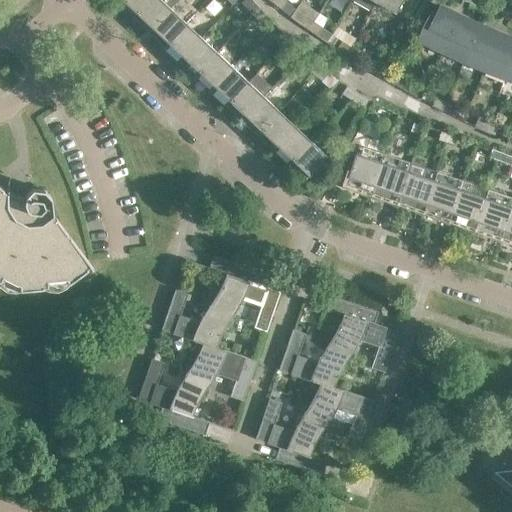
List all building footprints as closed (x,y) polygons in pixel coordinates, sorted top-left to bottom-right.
[(148,0),(121,0),(136,13),(132,17),(132,18),(148,0)] [(174,0),(148,0),(132,18),(136,14),(151,28),(147,32),(170,9),(168,7),(174,0)] [(286,2),(284,0),(274,0),(272,3),(280,9),(286,2)] [(351,0),(352,0),(370,11),(375,2),(376,0),(351,0)] [(376,0),(375,2),(394,13),(401,0),(376,0)] [(259,8),(252,1),(245,7),(252,15),(259,8)] [(418,40),(443,52),(458,19),(449,15),(451,12),(440,7),(436,15),(432,13),(424,26),(418,40)] [(266,16),(259,8),(252,15),(259,22),(266,16)] [(185,23),(170,9),(147,32),(148,33),(152,28),(167,42),(163,47),(185,23)] [(305,16),(299,24),(308,30),(313,22),(305,16)] [(466,23),(458,19),(443,52),(463,61),(479,25),(467,20),(466,23)] [(322,27),(313,22),(308,30),(316,35),(322,27)] [(201,38),(185,23),(163,47),(168,43),(182,57),(178,61),(179,62),(201,38)] [(491,30),(479,25),(463,61),(484,70),(497,36),(489,33),(491,30)] [(288,39),(281,32),(274,39),(282,46),(288,39)] [(505,40),(497,36),(484,70),(504,78),(511,58),(511,38),(507,36),(505,40)] [(217,53),(201,38),(179,62),(183,58),(198,72),(194,76),(194,77),(217,53)] [(296,46),(288,39),(282,46),(289,53),(296,46)] [(341,41),(336,50),(344,55),(350,47),(341,41)] [(358,52),(350,47),(344,55),(353,61),(358,52)] [(232,67),(217,53),(194,77),(195,77),(199,73),(213,87),(209,91),(210,91),(232,67)] [(320,67),(312,61),(306,68),(314,75),(320,67)] [(375,61),(370,70),(379,75),(384,66),(375,61)] [(248,82),(232,67),(210,91),(210,92),(214,87),(229,101),(225,106),(248,82)] [(328,74),(320,67),(314,75),(322,81),(328,74)] [(388,71),(388,72),(384,80),(414,95),(418,87),(388,71)] [(256,73),(248,82),(225,106),(226,106),(230,102),(245,116),(240,120),(241,121),(263,97),(272,88),(256,73)] [(355,91),(346,86),(341,94),(350,100),(355,91)] [(364,97),(355,91),(350,100),(358,105),(364,97)] [(279,112),(263,97),(241,121),(245,117),(260,131),(256,135),(279,112)] [(436,98),(432,106),(441,111),(445,102),(436,98)] [(454,107),(445,102),(441,111),(450,115),(454,107)] [(294,126),(279,112),(256,135),(257,136),(261,131),(276,145),(272,150),(294,126)] [(477,118),(474,127),(483,131),(487,123),(477,118)] [(497,127),(487,123),(483,131),(493,135),(497,127)] [(310,141),(294,126),(272,150),(277,146),(291,160),(287,164),(288,165),(310,141)] [(448,134),(440,132),(438,140),(446,142),(448,134)] [(456,137),(448,134),(446,142),(453,145),(456,137)] [(326,156),(310,141),(288,165),(292,161),(307,175),(303,179),(304,180),(326,156)] [(358,145),(355,155),(345,185),(371,194),(385,154),(358,145)] [(499,152),(492,149),(489,157),(496,160),(499,152)] [(511,163),(511,157),(499,152),(496,160),(511,166),(511,163)] [(410,163),(385,154),(371,194),(397,203),(410,163)] [(425,168),(410,163),(397,203),(422,211),(433,181),(421,177),(425,168)] [(436,172),(433,181),(422,211),(448,220),(459,190),(462,180),(436,172)] [(0,279),(2,275),(18,284),(19,287),(17,288),(17,289),(44,287),(44,285),(47,285),(47,279),(65,278),(67,281),(66,282),(67,283),(88,267),(87,266),(88,265),(92,270),(94,269),(54,216),(53,217),(51,215),(52,214),(51,197),(43,189),(32,188),(24,196),(7,191),(10,179),(9,178),(6,192),(2,189),(3,189),(0,186),(0,279)] [(511,197),(488,189),(484,199),(474,229),(500,238),(511,201),(511,197)] [(484,199),(459,190),(448,220),(474,229),(484,199)] [(511,201),(500,238),(511,242),(511,201)] [(260,271),(213,255),(209,267),(204,266),(204,267),(225,274),(221,286),(215,297),(208,306),(232,315),(233,314),(232,314),(236,304),(239,304),(241,299),(261,305),(254,327),(266,332),(271,317),(268,315),(270,309),(273,310),(280,292),(256,284),(260,271)] [(187,294),(175,289),(170,305),(173,306),(171,312),(167,311),(161,329),(202,343),(215,347),(220,335),(226,324),(232,315),(208,306),(208,307),(205,318),(202,317),(200,323),(180,316),(187,294)] [(330,295),(330,296),(326,307),(321,306),(321,307),(343,314),(338,326),(332,337),(326,346),(350,355),(350,354),(354,344),(356,345),(358,339),(378,346),(371,367),(383,372),(389,357),(385,356),(387,349),(391,350),(397,332),(374,324),(378,311),(330,295)] [(305,334),(292,329),(287,345),(290,346),(288,352),(285,351),(278,369),(319,383),(333,387),(337,375),(343,364),(350,355),(326,346),(325,347),(326,347),(322,358),(319,357),(317,363),(297,356),(305,334)] [(202,343),(197,355),(191,366),(185,375),(209,384),(209,383),(213,372),(236,380),(230,396),(243,401),(248,385),(244,384),(247,378),(250,379),(256,361),(215,347),(202,343)] [(164,363),(151,358),(146,374),(150,375),(147,381),(144,380),(138,398),(161,406),(157,419),(204,435),(209,423),(213,424),(214,423),(192,416),(196,404),(202,393),(209,384),(185,375),(185,376),(181,386),(179,386),(177,392),(156,385),(164,363)] [(319,383),(315,395),(309,406),(302,415),(326,424),(327,423),(326,423),(330,412),(333,413),(335,407),(355,414),(347,436),(360,441),(365,425),(362,424),(364,418),(367,419),(374,401),(333,387),(319,383)] [(281,403),(269,398),(263,414),(267,415),(265,421),(261,420),(255,438),(279,446),(274,459),(322,475),(326,463),(331,464),(331,463),(309,456),(314,444),(320,433),(326,424),(302,415),(302,416),(299,426),(296,425),(294,431),(274,425),(281,403)] [(511,469),(493,472),(511,487),(511,469)]
